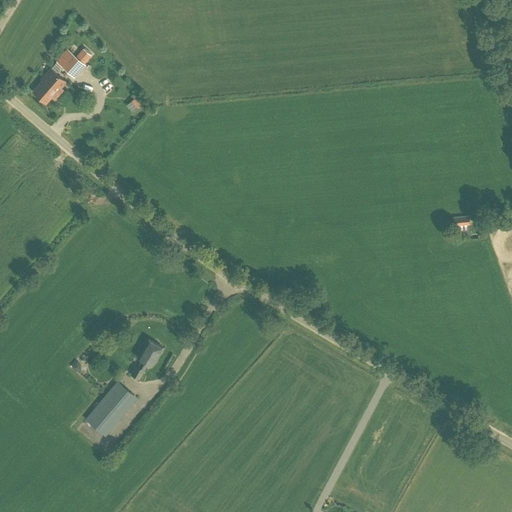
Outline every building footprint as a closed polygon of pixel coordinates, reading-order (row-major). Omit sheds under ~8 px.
[(83,64),(90,55),(83,49),(76,57),(68,50),(57,61),(73,75),(83,64)] [(66,82),(51,69),(42,79),(44,80),(33,92),(45,102),(46,103),(51,97),(55,100),(64,90),(61,88),(66,82)] [(138,108),(146,101),(140,93),(131,100),(138,108)] [(469,229),(468,224),(470,224),(469,216),(453,217),(454,226),(455,226),(455,230),(469,229)] [(153,366),(161,351),(164,347),(148,338),(138,357),(141,359),(137,365),(136,364),(130,374),(139,379),(149,363),(153,366)] [(105,436),(138,397),(118,380),(85,419),(105,436)]
